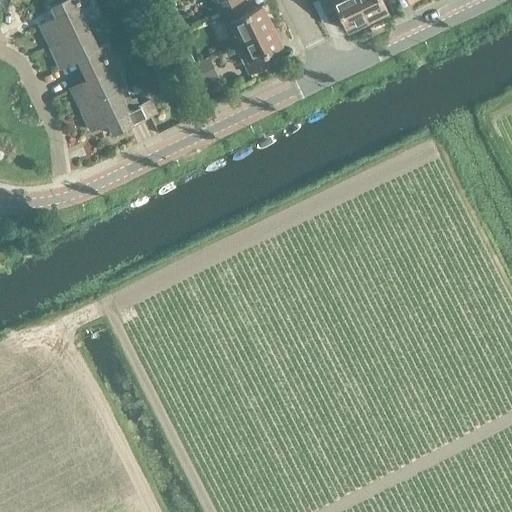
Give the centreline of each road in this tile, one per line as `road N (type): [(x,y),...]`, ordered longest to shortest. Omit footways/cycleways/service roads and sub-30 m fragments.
road 1 (residential): [(0,201),(65,197),(322,75)]
road 2 (residential): [(322,75),(475,0)]
